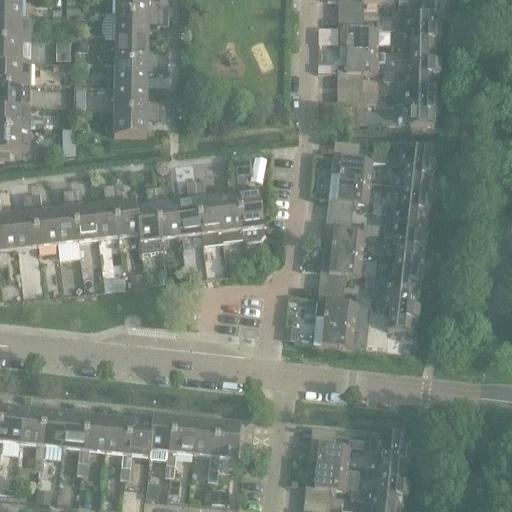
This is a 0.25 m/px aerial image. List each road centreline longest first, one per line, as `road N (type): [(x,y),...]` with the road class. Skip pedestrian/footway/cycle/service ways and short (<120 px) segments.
road 1 (residential): [(267,378),(276,293),(292,267),(310,0)]
road 2 (residential): [(0,347),(267,378)]
road 3 (residential): [(286,380),(425,393)]
road 4 (residential): [(286,380),(274,511)]
